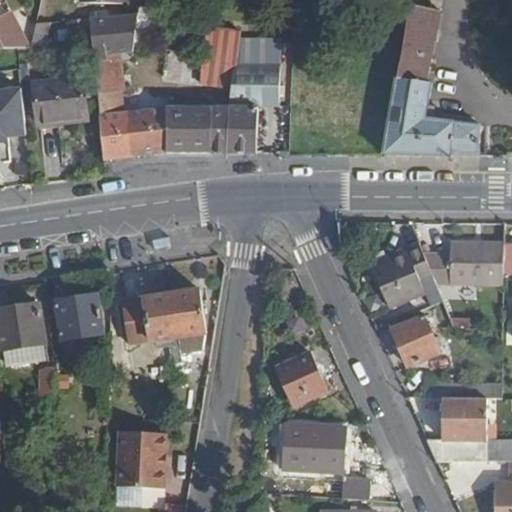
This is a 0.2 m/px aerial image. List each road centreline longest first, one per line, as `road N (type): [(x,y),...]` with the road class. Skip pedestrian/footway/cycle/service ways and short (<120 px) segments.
road 1 (residential): [(290,192),(434,511)]
road 2 (secondary): [(290,192),(0,226)]
road 3 (secondary): [(511,195),(290,192)]
